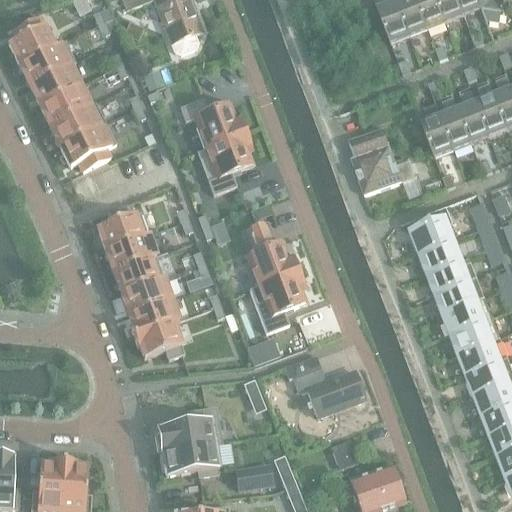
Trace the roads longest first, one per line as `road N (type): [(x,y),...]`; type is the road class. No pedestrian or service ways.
road 1 (residential): [(419,511),(223,0)]
road 2 (residential): [(478,511),(370,228)]
road 3 (unknown): [(104,377),(199,385),(349,324)]
road 4 (residential): [(88,333),(34,185),(0,118)]
road 5 (residential): [(370,228),(511,174)]
road 6 (residential): [(370,228),(324,112)]
